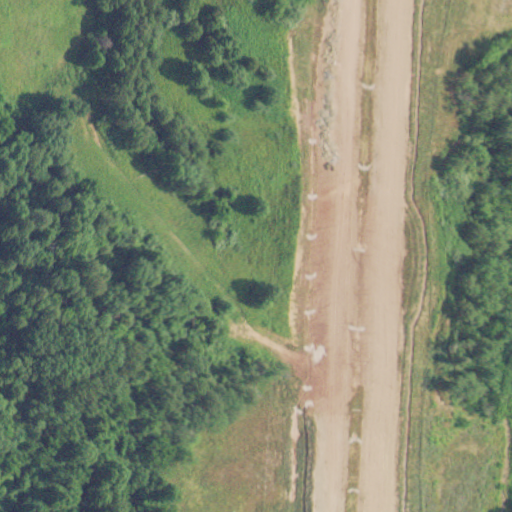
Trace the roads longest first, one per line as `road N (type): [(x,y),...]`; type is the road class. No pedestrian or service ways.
road 1 (trunk): [(377,511),(398,0)]
road 2 (trunk): [(347,0),(327,511)]
